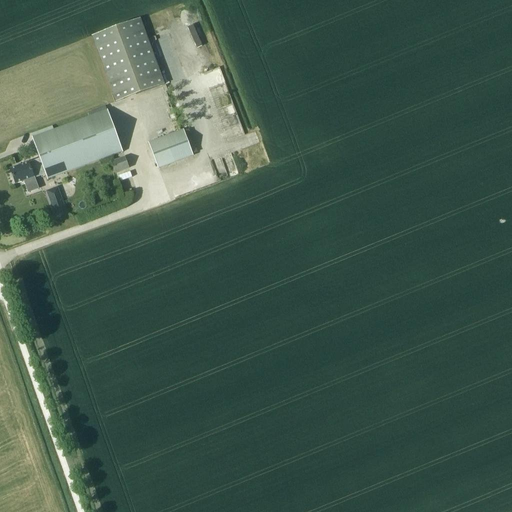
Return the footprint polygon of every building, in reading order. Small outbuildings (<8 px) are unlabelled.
[(165,84),(141,18),(92,36),(117,102),(165,84)] [(108,109),(33,137),(41,158),(11,169),(16,183),(45,172),(48,179),(67,172),(70,180),(78,177),(75,169),(124,151),(108,109)] [(157,169),(193,156),(183,130),(148,143),(157,169)] [(117,172),(130,168),(125,156),(112,160),(117,172)] [(66,210),(62,199),(52,203),(57,214),(66,210)]
